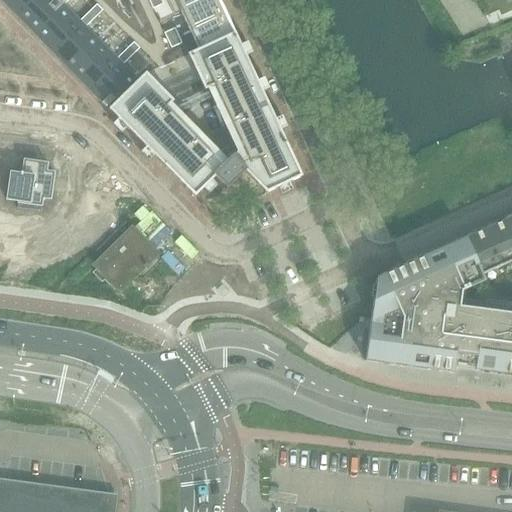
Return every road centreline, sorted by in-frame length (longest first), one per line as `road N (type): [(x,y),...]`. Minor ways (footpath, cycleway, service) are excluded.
road 1 (residential): [(0,113),(100,130),(209,250),(238,253),(338,208)]
road 2 (secondary): [(511,421),(359,401),(246,349),(204,350),(146,384)]
road 3 (secondary): [(170,412),(254,388),(354,423),(511,443)]
road 4 (residential): [(338,208),(242,0)]
road 5 (residential): [(511,198),(364,263),(338,208)]
road 6 (primary): [(146,384),(94,350),(0,333)]
road 7 (primary): [(0,380),(76,395),(120,425)]
